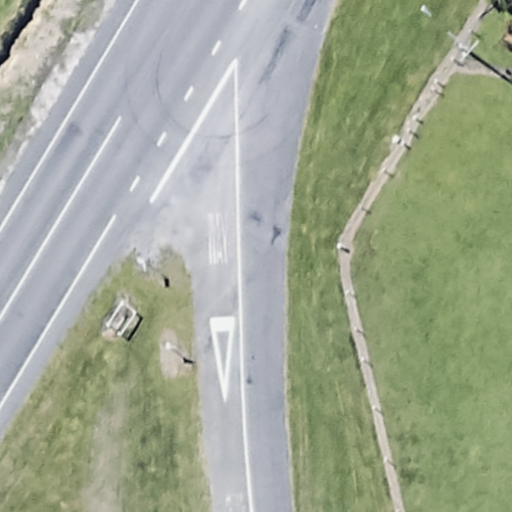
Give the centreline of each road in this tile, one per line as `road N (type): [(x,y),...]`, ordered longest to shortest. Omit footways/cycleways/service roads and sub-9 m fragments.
road 1 (residential): [(251,511),(233,69),(247,0)]
road 2 (trunk): [(0,320),(195,0)]
